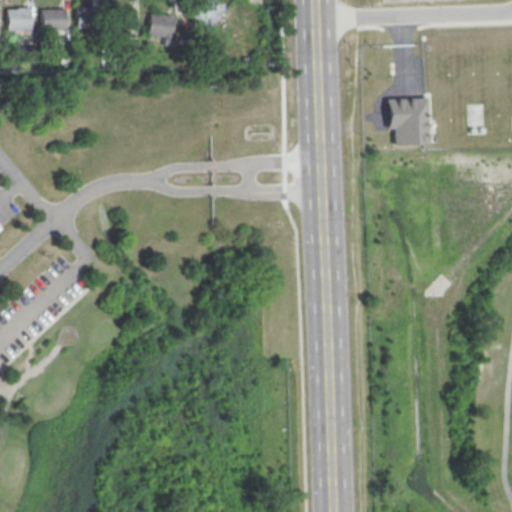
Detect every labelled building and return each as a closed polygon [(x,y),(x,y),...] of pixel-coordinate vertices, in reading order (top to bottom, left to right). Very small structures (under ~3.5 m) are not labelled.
[(221,13),(208,0),(204,0),(193,11),(208,26),(221,13)] [(74,7),(98,6),(99,26),(75,27),(74,7)] [(109,8),(133,7),(133,27),(110,28),(109,8)] [(5,9),(29,8),(29,28),(6,29),(5,9)] [(40,9),(63,8),(64,28),(41,29),(40,9)] [(172,15),(146,14),(145,37),(171,38),(172,15)] [(425,97),(383,97),(383,133),(393,133),(393,144),(425,144),(425,97)]
